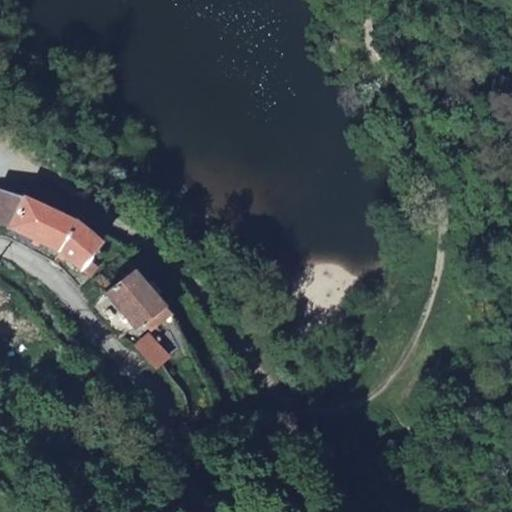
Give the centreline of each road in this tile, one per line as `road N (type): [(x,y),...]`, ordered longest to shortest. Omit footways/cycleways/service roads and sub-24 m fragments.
road 1 (track): [(0,171),(46,179),(182,273),(282,391),(332,414),(372,403),(401,373),(450,249),(375,0)]
road 2 (unclassified): [(0,246),(62,287),(121,356),(208,511)]
